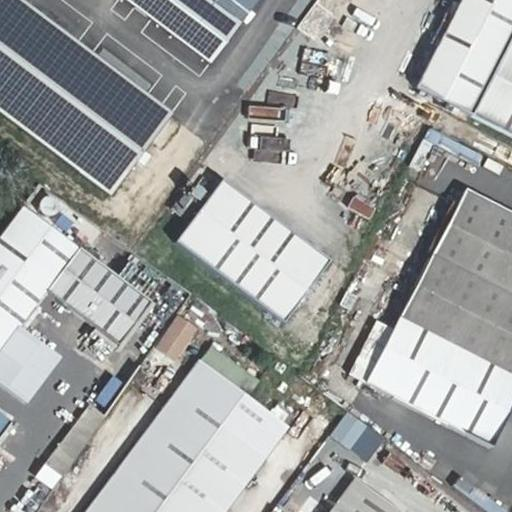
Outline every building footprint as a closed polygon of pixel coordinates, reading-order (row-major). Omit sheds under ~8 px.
[(0,0),(0,106),(123,192),(184,106),(31,0),(0,0)] [(263,0),(221,0),(249,20),(263,0)] [(452,0),(405,91),(431,105),(484,0),(452,0)] [(511,147),(511,0),(484,0),(431,105),(511,147)] [(316,265),(209,185),(163,247),(280,335),(316,265)] [(511,390),(511,212),(460,185),(361,381),(485,444),(511,390)] [(122,348),(154,306),(27,214),(0,251),(0,367),(51,297),(122,348)] [(179,311),(160,345),(183,358),(202,323),(179,311)] [(227,511),(282,436),(203,378),(104,511),(227,511)] [(0,457),(14,438),(0,428),(0,457)] [(386,511),(348,483),(327,511),(386,511)]
